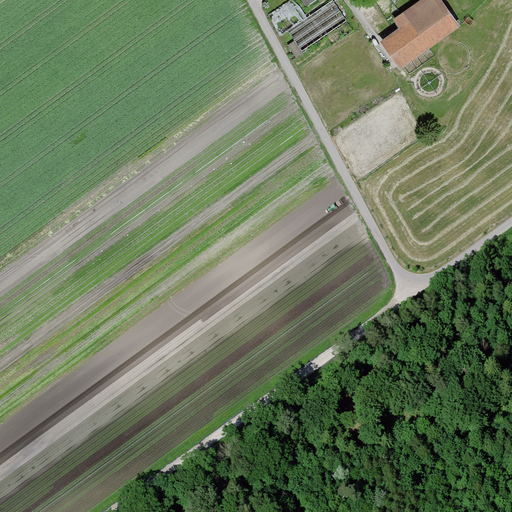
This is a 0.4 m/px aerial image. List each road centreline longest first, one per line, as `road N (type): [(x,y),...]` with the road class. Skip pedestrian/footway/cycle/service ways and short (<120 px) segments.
road 1 (unclassified): [(511,229),(411,302),(254,0)]
road 2 (track): [(411,302),(114,511)]
